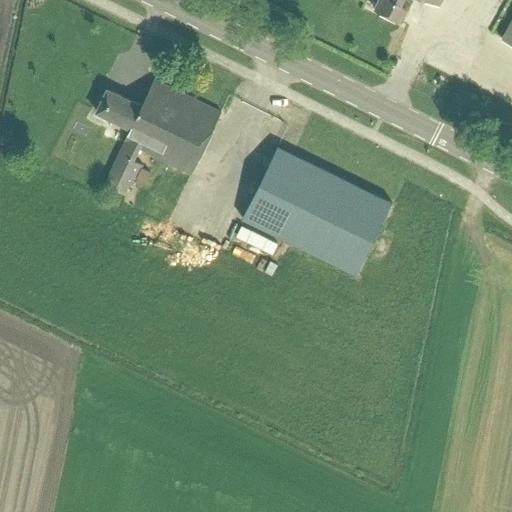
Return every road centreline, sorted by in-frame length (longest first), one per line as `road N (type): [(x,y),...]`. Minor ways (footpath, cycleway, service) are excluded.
road 1 (tertiary): [(511,174),(154,0)]
road 2 (track): [(492,164),(463,225),(404,494)]
